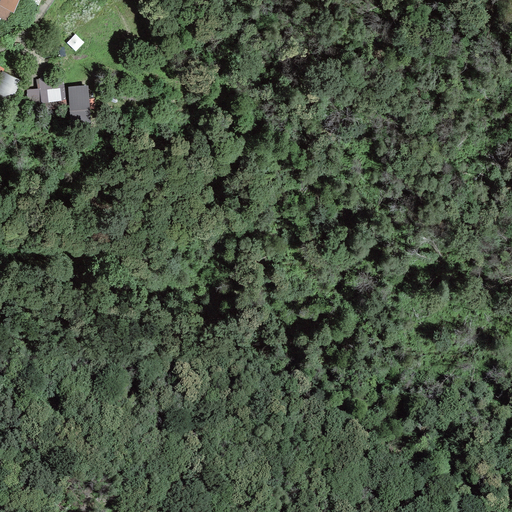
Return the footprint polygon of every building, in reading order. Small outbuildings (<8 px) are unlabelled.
[(17,0),(0,0),(0,17),(6,20),(10,11),(12,12),(17,0)] [(75,33),(66,42),(75,51),(84,42),(75,33)] [(64,47),(56,48),(58,57),(65,56),(64,47)] [(3,67),(0,65),(0,101),(9,106),(22,80),(1,70),(3,67)] [(62,75),(35,79),(39,102),(65,99),(62,75)] [(87,84),(67,86),(69,110),(89,109),(87,84)]
